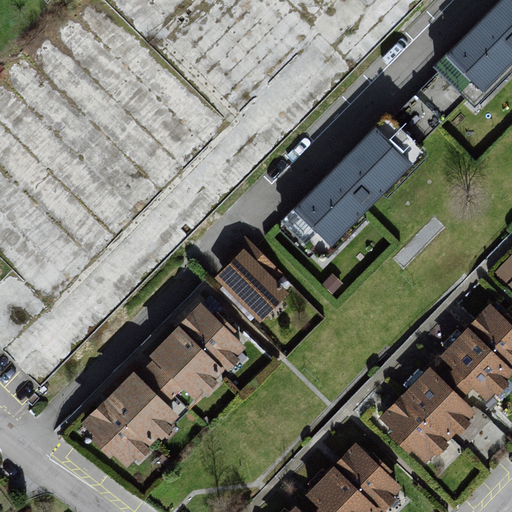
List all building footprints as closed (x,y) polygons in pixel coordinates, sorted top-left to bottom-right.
[(511,0),(509,0),(452,56),(493,97),(511,78),(511,0)] [(382,129),(302,212),(346,253),(425,170),(382,129)] [(293,294),(246,251),(214,286),(262,329),(293,294)] [(140,369),(82,427),(134,478),(192,420),(174,403),(188,389),(205,405),(257,353),(205,303),(153,356),(160,363),(147,376),(140,369)] [(436,369),(386,424),(437,469),(486,415),(473,403),(482,393),(495,405),(511,386),(511,324),(494,308),(447,360),(459,371),(450,381),(436,369)] [(307,511),(303,507),(297,511),(393,511),(409,495),(359,448),(311,499),(324,511),(322,511),(307,511)]
